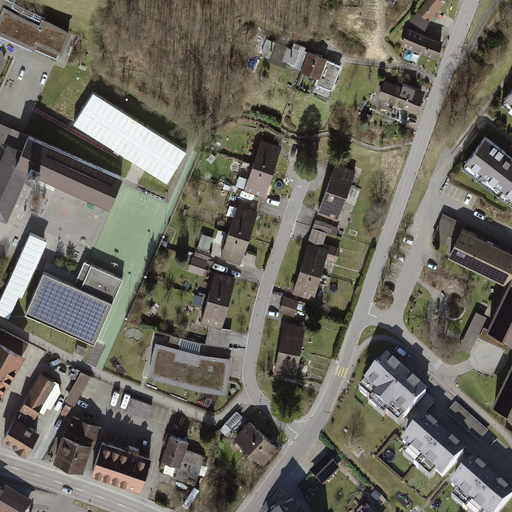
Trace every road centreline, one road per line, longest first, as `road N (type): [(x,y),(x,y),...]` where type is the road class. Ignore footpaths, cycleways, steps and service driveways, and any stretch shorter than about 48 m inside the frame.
road 1 (tertiary): [(363,312),(474,0)]
road 2 (residential): [(308,436),(253,394),(248,378),(267,279),(305,178)]
road 3 (residential): [(394,320),(431,202),(474,130)]
road 4 (primary): [(135,511),(0,463)]
road 5 (tertiary): [(308,436),(363,312)]
